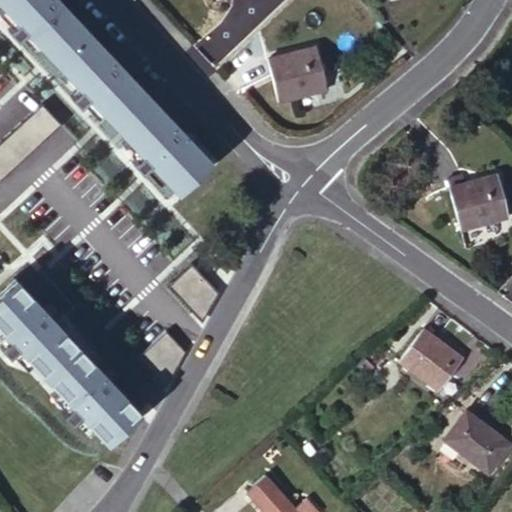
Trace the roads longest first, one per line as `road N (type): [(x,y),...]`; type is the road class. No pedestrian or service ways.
road 1 (residential): [(109,511),(296,177)]
road 2 (residential): [(296,177),(449,55),(490,0)]
road 3 (residential): [(296,177),(511,327)]
road 4 (residential): [(105,0),(217,118),(296,177)]
